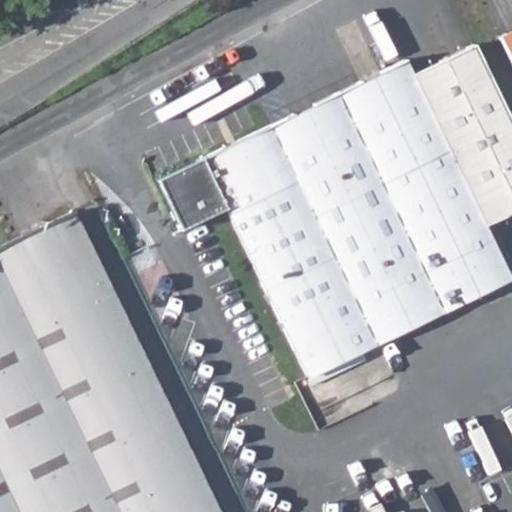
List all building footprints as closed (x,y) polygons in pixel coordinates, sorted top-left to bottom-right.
[(511,29),(497,36),(511,66),(511,29)] [(404,59),(199,158),(199,159),(154,180),(178,230),(223,208),(305,378),(328,367),(360,351),(485,290),(491,302),(511,291),(511,285),(503,266),(483,225),(490,222),(511,211),(511,125),(472,44),(411,73),(404,59)] [(216,511),(71,211),(0,245),(0,511),(216,511)] [(483,225),(503,266),(510,263),(490,222),(483,225)] [(328,367),(333,376),(364,360),(360,351),(328,367)]
